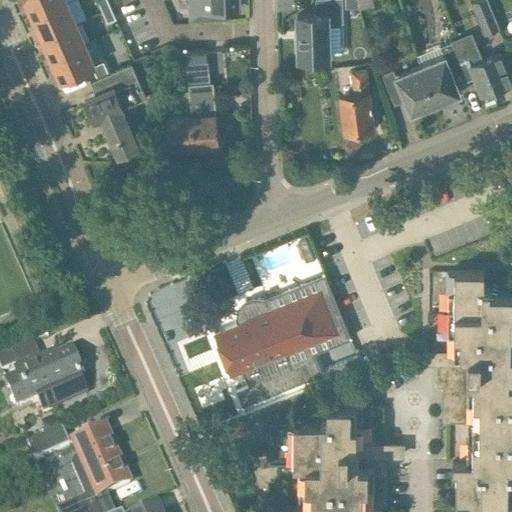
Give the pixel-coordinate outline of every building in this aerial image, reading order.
[(66,0),(26,0),(35,18),(68,3),(66,0)] [(98,0),(103,11),(111,7),(108,0),(98,0)] [(238,9),(237,0),(191,0),(192,11),(211,10),(211,14),(226,14),(226,10),(238,9)] [(299,14),(300,57),(330,56),(329,22),(343,21),(342,0),(317,0),(318,13),(299,14)] [(374,0),(357,0),(360,9),(376,5),(374,0)] [(501,28),(489,0),(479,0),(472,3),(485,35),(501,28)] [(68,3),(35,18),(44,39),(77,24),(68,3)] [(111,7),(103,11),(108,22),(116,18),(111,7)] [(77,24),(44,39),(53,59),(86,45),(77,24)] [(483,60),(472,33),(453,41),(461,63),(469,60),(476,76),(483,93),(511,80),(511,78),(501,52),(483,60)] [(461,63),(453,41),(441,46),(445,56),(421,65),(435,103),(463,92),(459,82),(454,71),(462,67),(467,79),(476,76),(469,60),(461,63)] [(86,45),(53,59),(62,80),(93,66),(98,78),(109,73),(104,61),(95,65),(86,45)] [(209,60),(188,62),(190,83),(191,91),(192,103),(193,114),(196,146),(221,144),(218,111),(214,112),(213,97),(199,98),(198,83),(211,81),(209,60)] [(96,122),(103,119),(119,156),(141,147),(124,108),(147,98),(132,63),(109,73),(98,78),(91,81),(96,93),(85,98),(96,122)] [(413,112),(435,103),(421,65),(396,74),(393,68),(382,73),(392,97),(405,92),(413,112)] [(352,70),(355,93),(342,95),(346,131),(375,127),(371,92),(367,67),(352,70)] [(184,104),(192,103),(191,91),(189,91),(183,92),(184,104)] [(171,148),(196,146),(193,114),(168,116),(171,148)] [(464,182),(440,185),(442,200),(466,197),(464,182)] [(314,260),(306,239),(298,242),(306,263),(314,260)] [(511,378),(511,372),(511,371),(511,288),(493,288),(492,284),(485,283),(486,269),(453,268),(451,352),(431,351),(431,361),(439,361),(439,385),(444,385),(443,421),(470,421),(469,461),(455,460),(454,469),(458,469),(457,508),(469,508),(469,511),(482,511),(481,511),(506,511),(507,510),(511,510),(511,378)] [(237,319),(239,324),(216,333),(233,376),(245,371),(251,385),(238,390),(244,405),(300,384),(289,353),(329,338),(336,320),(329,303),(313,296),(273,311),(271,306),(263,299),(253,298),(244,301),(238,309),(237,319)] [(18,374),(6,379),(18,406),(55,390),(61,405),(86,393),(80,379),(84,377),(71,349),(57,355),(56,354),(17,371),(18,374)] [(9,351),(0,355),(0,366),(2,371),(15,365),(9,351)] [(347,359),(329,367),(331,371),(333,378),(351,371),(365,365),(361,354),(347,359)] [(363,444),(364,404),(330,404),(329,419),(322,419),(321,424),(287,424),(287,469),(299,469),(298,511),(374,511),(375,506),(388,506),(389,477),(389,469),(387,469),(387,465),(389,465),(389,454),(404,454),(404,444),(363,444)] [(93,501),(97,511),(115,511),(107,494),(130,484),(133,483),(108,426),(71,442),(77,458),(74,459),(72,465),(86,498),(93,501)] [(69,446),(62,430),(46,437),(28,445),(35,461),(37,460),(40,467),(49,461),(46,456),(69,446)]
